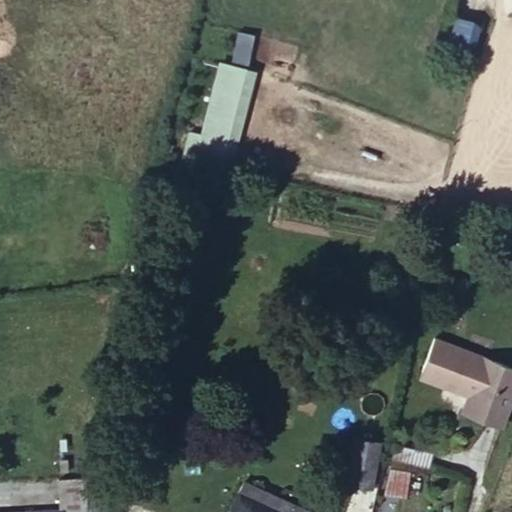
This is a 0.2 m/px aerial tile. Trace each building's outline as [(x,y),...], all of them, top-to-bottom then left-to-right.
[(245,60),(252,32),(235,28),(229,56),(245,60)] [(182,150),(234,159),(250,64),(213,58),(201,131),(185,128),(182,150)] [(487,407),(479,423),(502,433),(511,410),(511,368),(439,339),(415,395),(421,398),(427,382),(470,400),(487,407)] [(463,416),(479,423),(487,407),(470,400),(463,416)] [(370,483),(380,438),(352,432),(342,477),(370,483)] [(403,455),(399,469),(438,478),(440,463),(403,455)] [(109,509),(117,475),(88,470),(82,505),(109,509)] [(241,487),(293,511),(373,511),(374,509),(360,504),(358,511),(320,511),(246,476),(241,487)] [(232,506),(243,511),(293,511),(241,487),(232,506)] [(70,511),(71,501),(35,500),(34,511),(70,511)]
